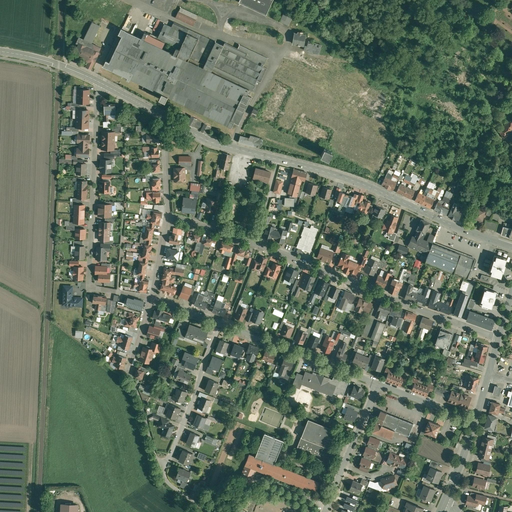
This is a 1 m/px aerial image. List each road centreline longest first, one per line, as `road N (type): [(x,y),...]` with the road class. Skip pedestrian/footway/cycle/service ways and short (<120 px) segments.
road 1 (secondary): [(511,246),(351,181),(216,144),(164,116)]
road 2 (residential): [(497,337),(167,217)]
road 3 (residential): [(151,296),(89,280),(97,81)]
road 4 (residential): [(151,296),(128,374),(160,475)]
road 5 (residential): [(377,383),(219,324)]
road 6 (residential): [(219,324),(160,475)]
